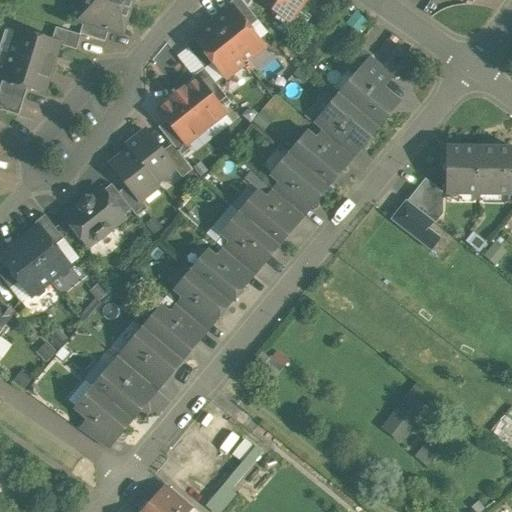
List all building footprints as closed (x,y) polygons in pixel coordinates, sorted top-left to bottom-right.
[(129,11),(94,0),(86,0),(79,22),(83,23),(108,31),(121,35),(129,11)] [(94,0),(129,11),(132,0),(94,0)] [(247,8),(240,0),(233,0),(227,4),(231,9),(232,9),(247,27),(257,20),(247,8)] [(240,0),(247,8),(252,0),(240,0)] [(305,0),(258,0),(278,14),(276,17),(287,24),(289,21),(290,22),(305,0)] [(231,9),(214,24),(244,62),(251,57),(256,57),(261,53),(262,48),(263,47),(247,27),(232,9),(231,9)] [(108,31),(83,23),(79,34),(104,42),(108,31)] [(214,24),(195,37),(196,38),(195,39),(213,62),(225,77),(226,76),(231,77),(236,73),(237,67),(244,62),(214,24)] [(80,36),(55,28),(51,41),(59,44),(59,45),(76,50),(80,36)] [(51,41),(17,31),(9,55),(51,68),(59,45),(59,44),(51,41)] [(213,62),(195,39),(196,38),(195,37),(185,45),(203,69),(204,69),(213,62)] [(363,48),(345,69),(355,77),(370,59),(373,56),(363,48)] [(51,68),(9,55),(2,79),(2,80),(27,87),(44,93),(51,68)] [(355,77),(340,96),(377,127),(398,101),(383,88),(392,77),(370,59),(355,77)] [(204,69),(203,69),(193,77),(196,80),(197,79),(217,105),(226,97),(204,69)] [(217,105),(197,79),(196,80),(178,94),(205,129),(224,114),(217,105)] [(27,87),(2,80),(0,86),(0,93),(23,101),(27,87)] [(23,101),(0,93),(0,108),(0,109),(0,110),(18,116),(23,101)] [(205,129),(178,94),(159,109),(167,120),(186,144),(187,143),(205,129)] [(377,127),(340,96),(323,116),(331,123),(358,146),(360,147),(377,127)] [(186,144),(167,120),(158,127),(172,145),(181,156),(191,148),(187,143),(186,144)] [(358,146),(331,123),(323,132),(350,155),(358,146)] [(162,152),(146,131),(127,147),(129,150),(130,150),(155,182),(156,182),(173,168),(174,167),(162,152)] [(350,155),(323,132),(315,141),(343,164),(350,155)] [(315,141),(307,135),(290,155),(327,186),(344,166),(343,164),(315,141)] [(181,156),(172,145),(162,152),(174,167),(173,168),(182,178),(192,170),(181,156)] [(479,147),(448,147),(446,147),(446,149),(447,149),(446,192),(446,194),(447,194),(448,194),(476,194),(476,195),(479,195),(479,147)] [(511,147),(479,147),(479,195),(511,195),(511,188),(511,159),(511,147)] [(155,182),(130,150),(129,150),(111,165),(128,186),(139,200),(140,200),(158,185),(156,182),(155,182)] [(327,186),(290,155),(273,175),(281,182),(308,205),(310,206),(327,186)] [(443,193),(425,179),(407,201),(433,222),(435,224),(443,214),(443,193)] [(308,205),(281,182),(273,191),(301,214),(308,205)] [(118,193),(111,184),(102,192),(121,217),(131,210),(131,209),(118,193)] [(128,186),(118,193),(131,209),(131,210),(136,217),(147,209),(140,200),(139,200),(128,186)] [(85,197),(80,202),(79,208),(66,218),(74,227),(73,233),(80,242),(86,243),(91,239),(93,241),(98,242),(109,233),(110,229),(123,219),(121,217),(102,192),(101,190),(96,194),(95,198),(85,197)] [(301,214),(273,191),(266,200),(293,223),(301,214)] [(266,200),(257,193),(240,214),(278,245),(295,225),(293,223),(266,200)] [(407,201),(406,201),(391,220),(430,251),(438,242),(425,232),(433,222),(407,201)] [(278,245),(240,214),(223,234),(231,241),(259,264),(260,265),(278,245)] [(63,239),(44,215),(34,224),(37,228),(38,227),(53,247),(63,239)] [(37,228),(19,242),(50,281),(55,276),(62,277),(67,273),(68,266),(53,247),(38,227),(37,228)] [(259,264),(231,241),(224,250),(251,273),(259,264)] [(19,242),(0,257),(3,261),(19,281),(31,295),(38,296),(43,292),(44,285),(50,281),(19,242)] [(251,273),(224,250),(216,259),(244,282),(251,273)] [(216,259),(208,252),(192,271),(229,303),(245,284),(244,282),(216,259)] [(19,281),(3,261),(0,263),(0,276),(10,289),(19,281)] [(229,303),(192,271),(176,290),(184,297),(212,320),(213,322),(229,303)] [(212,320),(184,297),(177,306),(204,329),(212,320)] [(0,303),(0,337),(1,338),(8,328),(4,326),(14,313),(0,303)] [(204,329),(177,306),(169,315),(196,339),(204,329)] [(169,315),(161,309),(143,329),(181,360),(198,340),(196,339),(169,315)] [(181,360),(143,329),(126,349),(131,354),(162,379),(164,381),(181,360)] [(126,349),(119,359),(124,363),(131,354),(126,349)] [(276,349),(262,365),(275,376),(289,360),(276,349)] [(162,379),(131,354),(124,363),(154,389),(162,379)] [(119,359),(111,368),(116,372),(124,363),(119,359)] [(154,389),(124,363),(116,372),(147,398),(154,389)] [(116,372),(111,368),(94,388),(131,419),(148,399),(147,398),(116,372)] [(503,404),(481,387),(465,410),(487,426),(503,404)] [(131,419),(94,388),(77,408),(89,419),(112,439),(114,440),(131,419)] [(407,395),(381,429),(400,444),(426,410),(407,395)] [(112,439),(89,419),(79,430),(105,448),(112,439)] [(247,437),(233,454),(242,462),(206,504),(214,511),(222,511),(239,493),(233,488),(264,452),(247,437)] [(187,511),(192,507),(169,487),(162,496),(180,511),(187,511)] [(160,494),(144,511),(180,511),(162,496),(160,494)]
